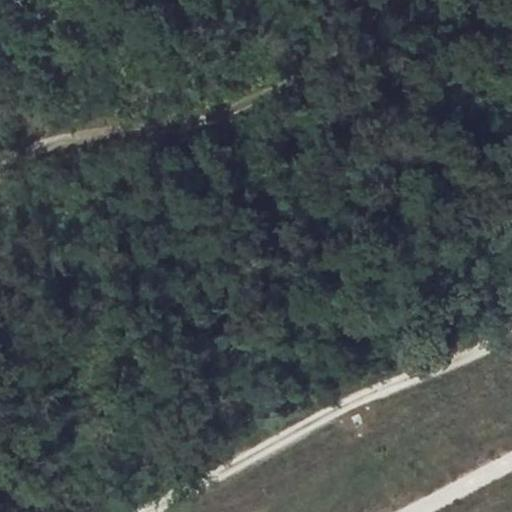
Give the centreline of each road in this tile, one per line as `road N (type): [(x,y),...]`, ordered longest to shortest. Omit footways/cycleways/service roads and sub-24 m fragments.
road 1 (track): [(382,0),(337,60),(255,99),(77,135),(0,172)]
road 2 (track): [(511,325),(138,511)]
